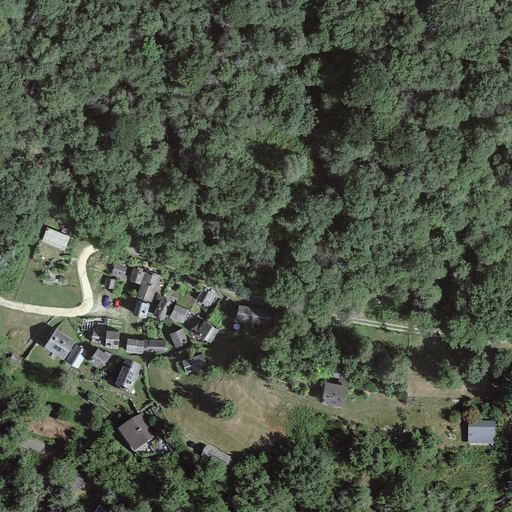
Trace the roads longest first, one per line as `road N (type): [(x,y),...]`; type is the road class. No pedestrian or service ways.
road 1 (unclassified): [(0,301),(84,309),(83,258),(112,245),(286,308)]
road 2 (track): [(286,308),(511,339)]
road 3 (unclassified): [(0,471),(62,484),(74,474),(59,455),(0,430)]
